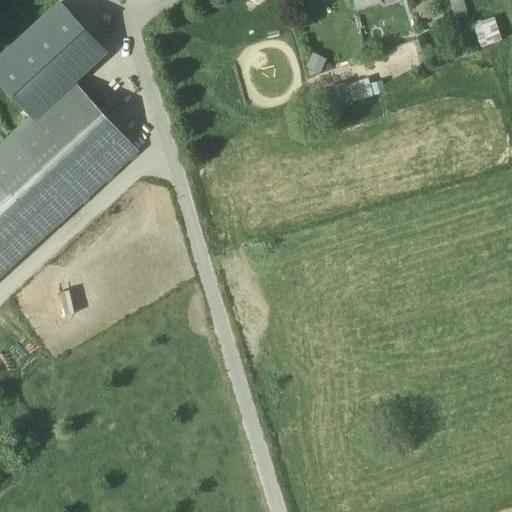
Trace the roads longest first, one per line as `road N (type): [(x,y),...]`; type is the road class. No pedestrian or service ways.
road 1 (track): [(276,511),(134,18)]
road 2 (track): [(0,300),(165,147)]
